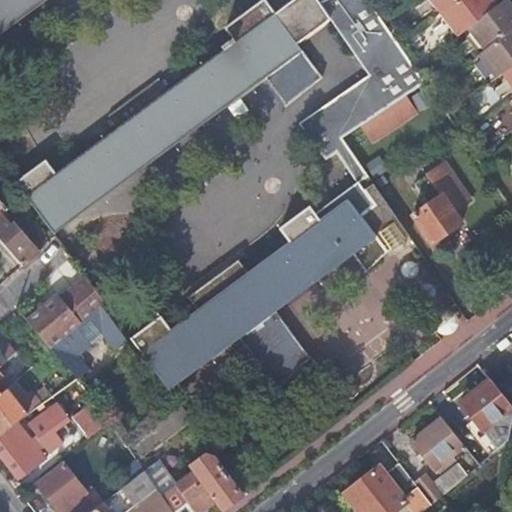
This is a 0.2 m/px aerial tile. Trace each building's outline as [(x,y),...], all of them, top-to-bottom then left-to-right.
[(0,0),(0,37),(51,0),(0,0)] [(225,56),(224,57),(182,87),(170,95),(155,76),(127,96),(104,112),(116,128),(75,157),(53,172),(41,157),(10,179),(52,234),(104,196),(166,152),(207,123),(249,92),(264,81),(286,109),(308,93),(322,84),(297,49),(323,29),(302,0),(276,19),(265,3),(252,12),(227,31),(233,42),(222,50),(225,56)] [(302,0),(323,29),(331,23),(369,79),(362,84),(381,112),(403,98),(424,84),(365,0),(302,0)] [(511,7),(506,0),(505,0),(497,8),(490,0),(428,0),(458,38),(468,31),(485,53),(478,57),(495,80),(502,75),(511,89),(511,7)] [(361,126),(381,112),(362,84),(321,111),(340,139),(361,126)] [(423,91),(410,100),(418,112),(431,104),(423,91)] [(414,115),(403,98),(381,112),(361,126),(372,142),(414,115)] [(160,319),(130,340),(168,392),(220,353),(238,340),(276,391),(310,358),(275,312),(277,311),(352,255),(366,273),(389,254),(408,237),(340,139),(321,111),(299,126),(323,163),(335,154),(356,184),(313,216),(309,209),(281,230),(279,231),(289,244),(250,273),(248,275),(238,262),(188,298),(197,312),(170,331),(160,319)] [(377,158),(365,166),(374,179),(386,170),(377,158)] [(443,165),(431,173),(457,210),(463,206),(469,201),(443,165)] [(457,210),(431,173),(413,186),(427,206),(412,217),(432,245),(433,245),(444,237),(452,231),(461,225),(453,213),(457,210)] [(0,243),(21,267),(29,261),(36,254),(14,229),(18,225),(5,210),(3,212),(0,208),(0,243)] [(36,254),(42,249),(37,240),(21,222),(18,225),(14,229),(36,254)] [(444,237),(433,245),(436,249),(447,241),(444,237)] [(26,323),(49,350),(79,324),(103,303),(84,278),(71,290),(58,301),(55,297),(26,323)] [(22,421),(41,406),(38,402),(33,406),(16,384),(1,396),(0,395),(0,368),(11,358),(0,344),(0,436),(16,425),(22,421)] [(407,387),(423,373),(415,363),(398,377),(407,387)] [(511,422),(511,406),(491,380),(462,404),(477,423),(500,451),(507,445),(511,422)] [(50,399),(22,421),(34,437),(46,454),(75,433),(56,406),(64,400),(70,408),(68,409),(74,416),(72,418),(88,439),(108,424),(75,381),(50,399)] [(180,408),(160,423),(170,437),(191,423),(180,408)] [(466,449),(442,419),(412,443),(424,458),(435,472),(437,471),(440,475),(457,462),(454,458),(466,449)] [(125,448),(136,463),(170,437),(160,423),(139,438),(125,448)] [(29,460),(38,453),(16,425),(0,436),(0,458),(3,463),(17,482),(31,471),(30,469),(34,467),(29,460)] [(374,451),(391,467),(411,446),(394,430),(374,451)] [(202,458),(189,468),(193,474),(214,501),(221,511),(225,511),(233,506),(242,499),(237,493),(212,460),(202,458)] [(156,490),(172,511),(199,511),(206,507),(214,501),(193,474),(175,488),(158,464),(144,473),(156,490)] [(58,511),(91,511),(97,508),(63,465),(38,485),(54,507),(58,511)] [(413,511),(425,511),(432,506),(418,489),(400,465),(386,476),(380,469),(347,495),(359,511),(398,511),(408,505),(413,511)] [(432,506),(443,497),(469,476),(462,469),(437,489),(429,479),(418,489),(432,506)] [(172,511),(156,490),(126,511),(172,511)] [(107,511),(109,511),(103,503),(97,508),(91,511),(107,511)]
